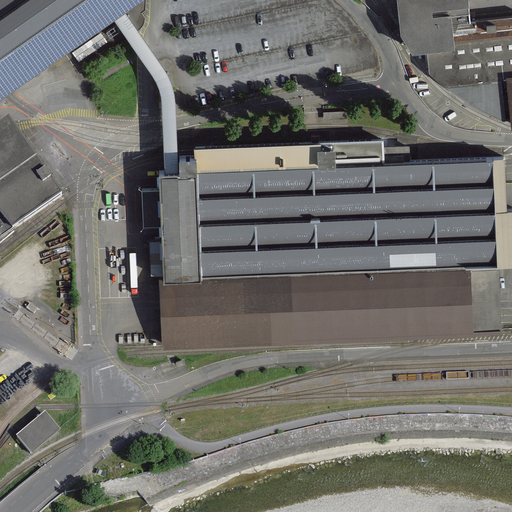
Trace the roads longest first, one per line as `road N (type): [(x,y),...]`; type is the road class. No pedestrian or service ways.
road 1 (residential): [(511,348),(259,360),(104,409)]
road 2 (unclassified): [(147,131),(106,150),(87,184),(90,339),(104,409)]
road 3 (unclassified): [(398,83),(257,103),(147,131)]
road 4 (unknown): [(147,92),(356,58)]
road 5 (unknown): [(148,59),(320,21)]
road 6 (unclassified): [(104,409),(95,443),(13,511)]
road 7 (residential): [(398,83),(427,119),(452,134),(511,139)]
road 8 (unclassified): [(152,0),(147,131)]
